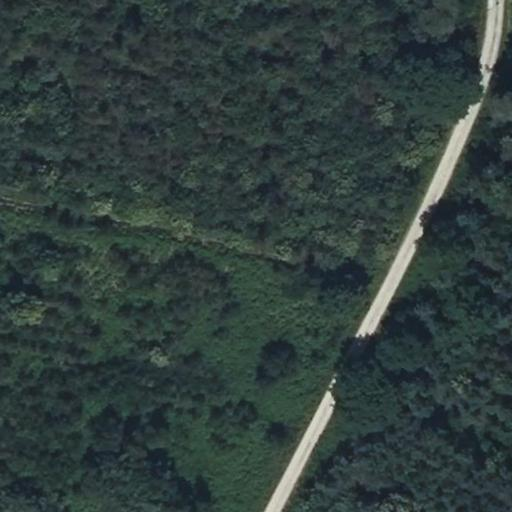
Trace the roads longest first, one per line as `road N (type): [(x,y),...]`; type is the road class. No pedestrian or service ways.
road 1 (track): [(261,511),(489,58),(504,0)]
road 2 (track): [(0,198),(376,283)]
